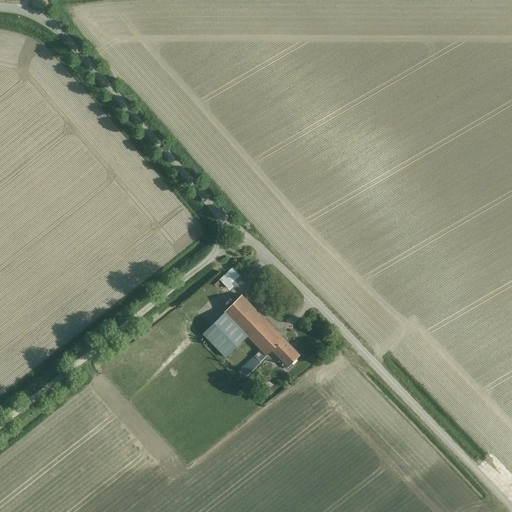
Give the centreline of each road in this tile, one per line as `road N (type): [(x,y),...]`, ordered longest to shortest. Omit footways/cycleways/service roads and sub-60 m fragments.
road 1 (unclassified): [(511,509),(250,239)]
road 2 (unclassified): [(219,210),(50,20),(22,8)]
road 3 (unclassified): [(213,255),(0,425)]
